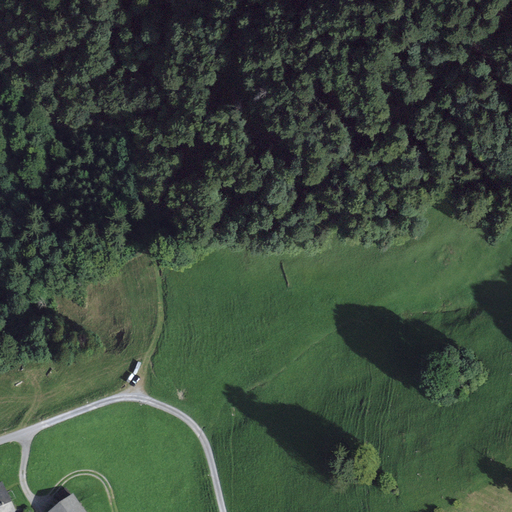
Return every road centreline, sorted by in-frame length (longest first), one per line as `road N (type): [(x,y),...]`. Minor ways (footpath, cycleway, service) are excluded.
road 1 (track): [(134,397),(161,313),(117,0)]
road 2 (track): [(224,511),(201,436),(176,412),(134,397)]
